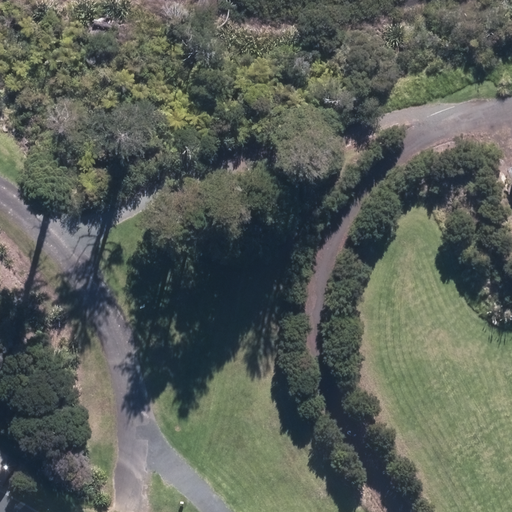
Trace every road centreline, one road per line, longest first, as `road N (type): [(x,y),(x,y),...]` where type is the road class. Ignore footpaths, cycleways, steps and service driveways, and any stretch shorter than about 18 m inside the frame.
road 1 (track): [(395,511),(341,427),(319,364),(315,290),(335,222),(367,179),(420,135),(502,98)]
road 2 (track): [(23,201),(112,207),(363,124),(502,98)]
road 3 (track): [(134,425),(114,331),(76,260),(23,201)]
road 4 (track): [(219,511),(134,425)]
